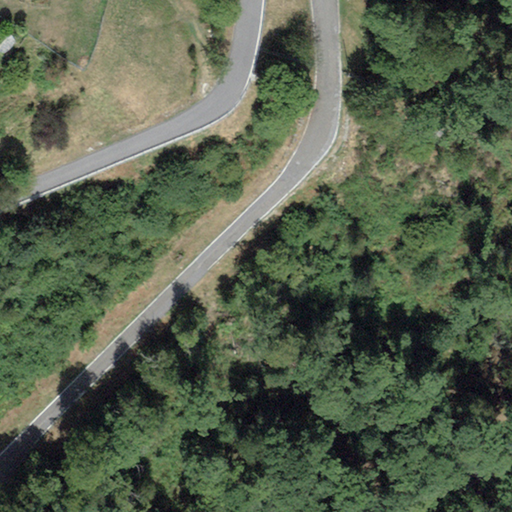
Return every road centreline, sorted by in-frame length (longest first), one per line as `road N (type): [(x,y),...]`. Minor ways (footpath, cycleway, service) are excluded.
road 1 (unclassified): [(0,469),(307,155),(328,97),(324,0)]
road 2 (unclassified): [(249,0),(241,61),(214,105),(0,199)]
